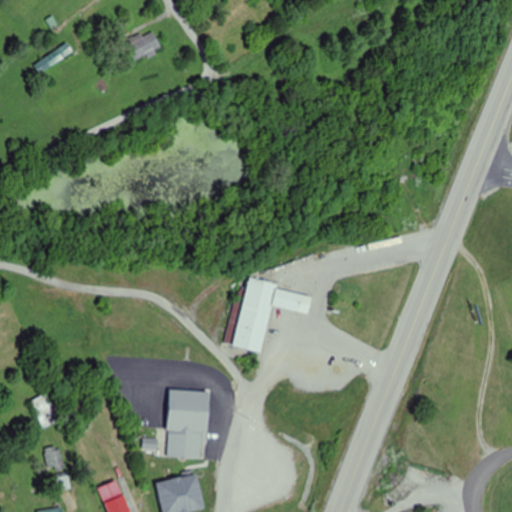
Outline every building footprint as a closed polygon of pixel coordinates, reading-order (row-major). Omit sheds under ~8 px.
[(135,61),(162,47),(154,32),(127,45),(135,61)] [(251,274),(234,343),(262,350),(273,303),(278,285),(279,281),(251,274)] [(278,285),(273,303),(310,312),(314,294),(278,285)] [(169,386),(166,454),(206,456),(208,417),(209,388),(169,386)] [(43,428),(60,421),(48,392),(31,400),(43,428)] [(65,466),(59,445),(44,449),(50,470),(65,466)] [(154,481),(161,511),(175,511),(202,506),(195,472),(154,481)] [(109,511),(131,511),(118,478),(99,486),(109,511)]
